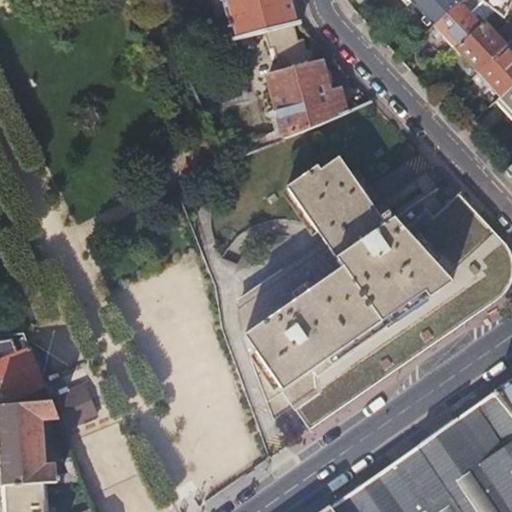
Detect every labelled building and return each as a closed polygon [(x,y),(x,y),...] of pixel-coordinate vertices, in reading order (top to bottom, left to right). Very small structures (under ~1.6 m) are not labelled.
[(294,27),(286,0),(215,0),(226,44),(258,36),(263,53),(269,52),(271,61),(276,60),(280,74),(261,79),(276,144),(339,118),(334,104),(340,102),(337,94),(332,95),(331,93),(322,95),(321,93),(323,92),(324,90),(323,83),(322,78),(321,74),(318,69),(315,70),(314,66),(308,67),(304,52),(299,53),(296,43),(291,44),(287,29),(294,27)] [(413,0),(391,0),(381,10),(391,21),(411,2),(413,0)] [(459,2),(456,0),(413,0),(411,2),(434,26),(459,2)] [(479,0),(461,0),(459,2),(434,26),(444,37),(420,59),(433,72),(448,58),(485,23),(496,13),(479,0)] [(511,0),(479,0),(496,13),(504,19),(509,8),(511,2),(511,0)] [(507,47),(485,23),(448,58),(463,75),(471,65),(478,73),(507,47)] [(511,85),(511,51),(507,47),(478,73),(500,97),(511,85)] [(511,85),(500,97),(511,109),(511,85)] [(214,92),(218,107),(242,101),(238,86),(214,92)] [(511,109),(500,97),(496,101),(511,118),(511,109)] [(317,390),(315,377),(314,371),(313,363),(313,361),(348,337),(353,344),(356,344),(358,341),(357,340),(376,326),(377,327),(379,326),(447,279),(391,220),(379,203),(373,208),(338,159),(319,173),(315,168),(285,190),(326,249),(259,296),(257,295),(254,294),(249,295),(245,298),(242,302),(240,306),(240,311),(244,340),(253,362),(258,358),(293,407),(317,390)] [(431,192),(435,196),(441,192),(425,171),(417,176),(431,192)] [(417,176),(379,203),(391,220),(431,192),(417,176)] [(448,186),(441,192),(435,196),(431,192),(391,220),(447,279),(379,326),(377,327),(376,326),(357,340),(358,341),(356,344),(353,344),(314,371),(315,377),(317,390),(293,407),(306,434),(489,306),(511,289),(511,255),(503,244),(448,186)] [(0,323),(0,337),(14,337),(14,323),(0,323)] [(314,371),(353,344),(348,337),(313,361),(313,363),(314,371)] [(41,387),(24,348),(15,352),(9,339),(0,340),(0,377),(9,400),(41,387)] [(289,410),(293,407),(258,358),(253,362),(275,420),(289,410)] [(511,379),(493,393),(511,415),(511,379)] [(83,383),(53,396),(67,430),(97,417),(83,383)] [(511,511),(511,415),(493,393),(330,507),(333,511),(421,511),(424,510),(425,511),(511,511)] [(79,479),(69,456),(63,459),(69,473),(56,474),(55,465),(43,466),(40,419),(54,419),(47,403),(0,406),(0,485),(45,482),(79,479)] [(52,511),(52,507),(47,507),(45,482),(0,485),(2,511),(52,511)]
